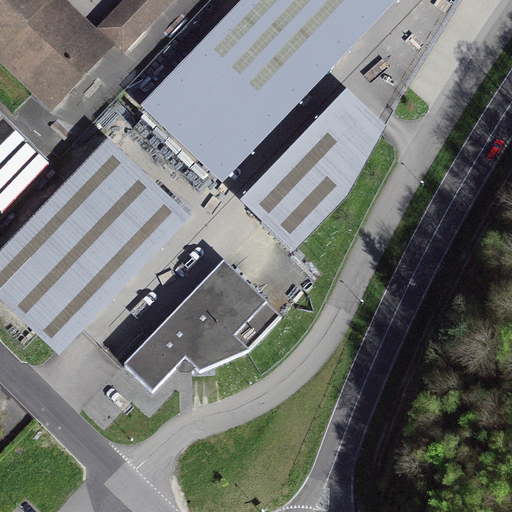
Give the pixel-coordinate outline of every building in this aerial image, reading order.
[(0,0),(0,44),(60,101),(100,60),(73,34),(36,0),(0,0)] [(172,0),(145,0),(130,15),(118,28),(110,36),(124,49),(172,0)] [(383,0),(367,17),(409,58),(465,0),(383,0)] [(360,120),(264,222),(292,250),(339,200),(376,134),(360,120)] [(177,224),(104,155),(0,264),(0,295),(57,350),(177,224)] [(222,265),(121,370),(147,394),(181,362),(193,375),(246,355),(281,320),(222,265)]
